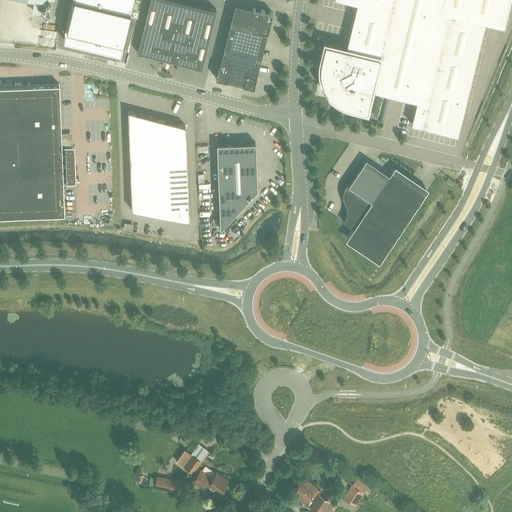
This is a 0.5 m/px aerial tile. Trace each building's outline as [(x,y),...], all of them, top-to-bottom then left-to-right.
[(73,0),(66,30),(90,35),(87,45),(91,46),(120,53),(125,33),(130,12),(133,0),(73,0)] [(216,9),(178,0),(149,0),(137,52),(201,68),(216,9)] [(345,0),(357,3),(346,48),(341,47),(342,45),(323,41),(319,59),(321,59),(320,64),(319,71),(321,78),(323,85),(324,86),(327,92),(328,93),(333,99),(339,103),(345,106),(350,107),(350,109),(368,113),(372,95),(371,94),(372,90),(416,101),(411,123),(457,135),(485,22),(504,27),(510,0),(345,0)] [(235,3),(223,50),(261,60),(273,12),(253,7),(253,8),(235,3)] [(261,60),(223,50),(219,67),(218,67),(216,78),(254,87),(261,60)] [(73,148),(62,149),(59,84),(0,86),(0,216),(64,214),(63,182),(74,181),(73,148)] [(166,121),(147,116),(128,110),(130,164),(131,210),(151,213),(170,217),(189,220),(187,161),(186,126),(166,121)] [(115,141),(123,141),(122,131),(114,132),(115,141)] [(255,142),(217,144),(220,228),(221,228),(231,217),(257,189),(255,142)] [(212,180),(211,160),(200,160),(201,180),(212,180)] [(346,214),(344,219),(343,221),(353,228),(348,235),(382,258),(427,191),(393,168),(387,177),(364,161),(348,185),(347,183),(346,185),(344,189),(343,193),(343,196),(343,199),(344,201),(345,203),(346,206),(346,208),(346,214)] [(454,181),(448,177),(445,181),(451,185),(454,181)] [(184,449),(176,461),(184,466),(196,474),(192,480),(200,486),(204,489),(207,485),(206,485),(212,477),(197,467),(201,461),(192,454),(184,449)] [(212,477),(206,485),(207,485),(214,490),(215,488),(221,491),(228,480),(216,471),(212,477)] [(150,476),(149,484),(155,485),(154,487),(180,493),(183,481),(157,475),(156,478),(150,476)] [(359,476),(353,485),(363,492),(369,483),(359,476)] [(303,478),(292,493),(316,511),(314,511),(329,511),(335,505),(319,493),(320,491),(303,478)] [(363,492),(353,485),(352,484),(343,497),(355,506),(364,493),(363,492)]
